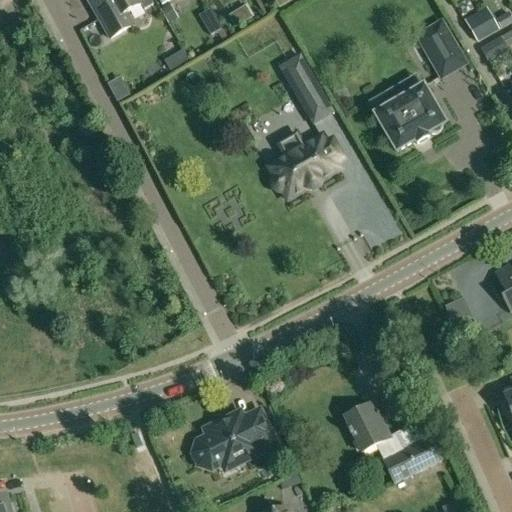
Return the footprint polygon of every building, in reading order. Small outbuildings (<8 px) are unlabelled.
[(0,0),(0,14),(9,9),(3,0),(0,0)] [(150,0),(92,0),(89,2),(110,40),(134,26),(127,14),(141,6),(145,12),(154,6),(150,0)] [(179,19),(171,5),(161,11),(169,25),(179,19)] [(487,9),(464,21),(477,44),(500,31),(487,9)] [(501,30),(511,23),(511,21),(508,15),(496,22),(501,30)] [(204,27),(210,37),(222,30),(216,21),(204,27)] [(455,46),(442,24),(417,38),(430,60),(455,46)] [(511,36),(510,33),(502,37),(506,45),(511,41),(511,36)] [(190,61),(183,50),(172,57),(178,68),(190,61)] [(305,113),(326,101),(300,56),(280,69),(305,113)] [(445,125),(424,88),(393,106),(386,94),(370,104),(376,115),(375,116),(397,153),(415,142),(417,145),(429,139),(427,136),(430,134),(430,135),(436,135),(441,133),(443,128),(443,127),(445,125)] [(288,202),(308,190),(309,191),(311,191),(311,190),(309,189),(320,183),(319,185),(320,186),(321,184),(321,182),(341,171),(337,164),(344,160),(332,141),(326,145),(322,138),(269,169),(274,177),(272,180),(271,182),(272,185),(272,187),(273,189),(275,191),(277,192),(280,193),(283,193),(288,202)] [(358,245),(350,225),(339,229),(347,249),(358,245)] [(511,271),(510,267),(496,275),(508,297),(503,299),(511,315),(511,314),(511,271)] [(474,322),(454,330),(459,339),(478,331),(474,322)] [(430,438),(427,440),(418,423),(390,437),(373,404),(344,418),(362,454),(378,447),(385,461),(383,462),(395,485),(442,462),(430,438)] [(209,438),(198,444),(194,455),(200,466),(211,470),(239,457),(242,463),(260,454),(257,448),(273,440),(260,413),(227,429),(224,422),(206,432),(209,438)] [(0,511),(13,511),(12,506),(9,507),(6,498),(0,499),(0,511)] [(465,511),(460,500),(442,508),(443,511),(465,511)]
